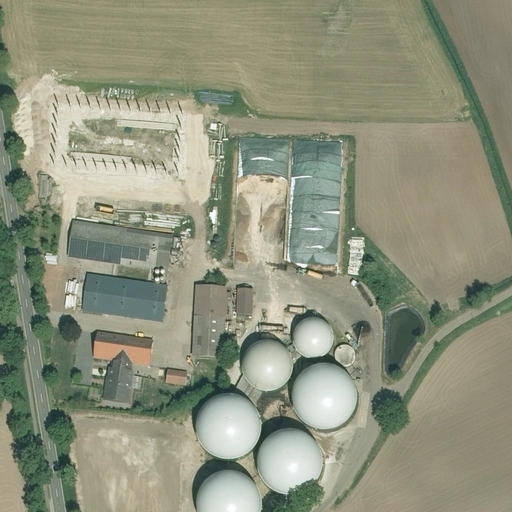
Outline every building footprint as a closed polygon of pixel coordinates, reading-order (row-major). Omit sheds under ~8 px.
[(72,224),(67,258),(164,274),(170,240),(72,224)] [(188,253),(190,242),(184,241),(181,252),(188,253)] [(86,279),(81,314),(160,324),(164,288),(86,279)] [(233,315),(250,316),(250,290),(233,290),(233,315)] [(191,362),(221,363),(223,292),(193,291),(191,362)] [(318,346),(326,344),(321,319),(284,326),(288,343),(294,342),(298,360),(320,356),(318,346)] [(259,327),(259,333),(265,333),(265,341),(280,342),(281,329),(259,327)] [(96,336),(92,361),(105,363),(100,402),(127,406),(133,367),(148,369),(152,343),(96,336)] [(284,358),(277,341),(255,344),(237,352),(240,373),(249,393),(276,390),(279,397),(279,398),(286,397),(284,380),(296,375),(290,376),(288,366),(283,355),(284,358)] [(338,359),(336,361),(340,367),(352,358),(342,344),(332,351),(338,359)] [(293,424),(319,431),(342,424),(349,400),(340,372),(315,366),(291,373),(285,399),(293,424)] [(164,371),(162,385),(182,388),(184,373),(164,371)]
